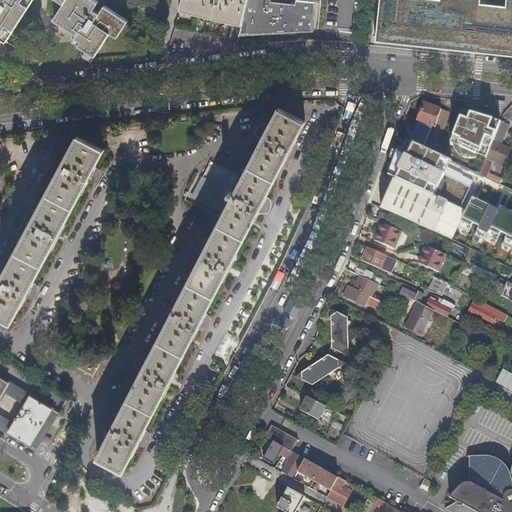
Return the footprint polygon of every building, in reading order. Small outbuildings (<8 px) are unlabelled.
[(0,0),(0,31),(9,37),(20,21),(33,0),(57,0),(64,4),(54,20),(77,34),(73,42),(78,46),(75,50),(92,60),(111,33),(118,38),(128,21),(106,6),(101,14),(95,10),(100,2),(95,0),(0,0)] [(240,30),(247,0),(182,0),(178,15),(209,22),(237,29),(240,30)] [(247,0),(240,30),(276,31),(276,28),(294,30),(295,26),(312,28),(315,1),(320,2),(320,3),(320,0),(247,0)] [(511,0),(379,0),(375,41),(511,55),(511,0)] [(418,121),(435,127),(441,111),(442,109),(424,103),(418,121)] [(232,198),(210,241),(203,237),(189,262),(197,266),(149,357),(142,353),(129,379),(136,383),(97,457),(123,471),(132,454),(140,458),(153,433),(145,429),(193,338),(200,342),(213,317),(206,313),(253,222),(261,225),(274,201),(266,197),(305,121),(279,107),(270,124),(263,120),(250,145),(257,149),(235,193),(230,191),(239,174),(211,161),(192,196),(220,210),(228,196),(232,198)] [(440,134),(441,135),(449,113),(441,111),(435,127),(428,150),(434,153),(437,142),(440,134)] [(501,121),(480,174),(487,177),(488,174),(492,165),(502,170),(511,150),(500,145),(510,125),(501,121)] [(423,148),(433,127),(418,122),(410,142),(423,148)] [(17,231),(24,235),(0,280),(0,318),(11,324),(20,307),(27,311),(40,286),(33,282),(70,214),(77,217),(89,195),(82,191),(104,150),(78,136),(38,210),(31,206),(17,231)] [(442,143),(437,142),(434,153),(439,155),(443,144),(442,143)] [(488,174),(487,177),(499,183),(500,180),(488,174)] [(394,178),(381,208),(423,226),(452,239),(466,210),(426,192),(401,181),(394,178)] [(375,239),(387,245),(395,228),(382,222),(375,239)] [(394,249),(402,231),(395,228),(387,245),(394,249)] [(439,250),(420,241),(412,258),(431,267),(439,250)] [(389,272),(395,259),(383,254),(365,246),(359,260),(389,272)] [(478,275),(465,269),(463,273),(476,280),(478,275)] [(363,271),(360,276),(376,283),(379,284),(381,280),(363,271)] [(372,297),(379,284),(376,283),(360,276),(354,288),(372,297)] [(435,278),(428,293),(440,298),(441,299),(449,284),(435,278)] [(380,311),(384,304),(372,297),(354,288),(351,287),(346,297),(365,307),(366,304),(380,311)] [(418,292),(414,301),(418,302),(420,303),(424,295),(418,292)] [(455,308),(456,306),(449,303),(441,299),(440,298),(437,303),(430,299),(427,306),(447,316),(452,307),(455,308)] [(505,319),(508,315),(500,311),(476,298),(469,311),(494,324),(498,315),(505,319)] [(418,302),(410,317),(427,325),(435,311),(420,303),(418,302)] [(332,309),(332,348),(336,350),(332,357),(329,355),(296,376),(313,385),(348,365),(345,363),(348,357),(352,358),(348,317),(332,309)] [(422,336),(427,325),(410,317),(405,328),(422,336)] [(99,364),(83,354),(76,366),(92,376),(99,364)] [(0,397),(4,391),(8,384),(9,383),(0,377),(0,397)] [(29,396),(8,384),(4,391),(25,403),(29,396)] [(0,397),(0,414),(13,423),(25,403),(4,391),(0,397)] [(13,423),(9,430),(8,431),(37,449),(58,413),(30,396),(29,396),(25,403),(13,423)] [(300,410),(318,420),(325,406),(307,397),(300,410)] [(344,421),(346,417),(336,412),(334,416),(344,421)] [(0,424),(9,430),(13,423),(0,414),(0,424)] [(335,420),(332,425),(340,429),(343,424),(335,420)] [(298,440),(272,425),(266,436),(292,450),(298,440)] [(291,458),(288,463),(283,472),(292,478),(304,458),(273,441),(263,435),(254,453),(274,463),(277,457),(280,452),(291,458)] [(280,452),(277,457),(288,463),(291,458),(280,452)] [(511,511),(511,479),(511,476),(509,471),(505,465),(501,461),(495,458),(489,456),(469,456),(469,477),(470,482),(472,484),(468,488),(466,486),(465,486),(463,486),(460,486),(450,497),(457,501),(445,509),(451,511),(511,511)] [(339,478),(304,459),(297,472),(298,472),(299,470),(301,472),(300,473),(314,482),(315,480),(317,481),(316,482),(331,491),(339,478)] [(343,507),(356,486),(355,486),(339,477),(339,478),(331,491),(327,498),(343,507)] [(305,498),(288,488),(277,508),(284,511),(304,511),(299,509),(305,498)] [(361,511),(371,511),(378,498),(371,495),(361,511)] [(379,511),(385,502),(378,498),(371,511),(379,511)]
